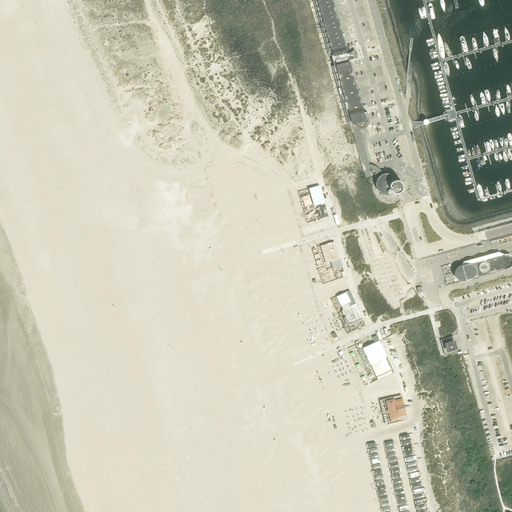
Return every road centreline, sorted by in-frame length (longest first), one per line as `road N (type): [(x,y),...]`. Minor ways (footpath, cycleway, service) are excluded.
road 1 (unclassified): [(465,241),(434,220),(405,117)]
road 2 (unclassified): [(405,117),(373,0)]
